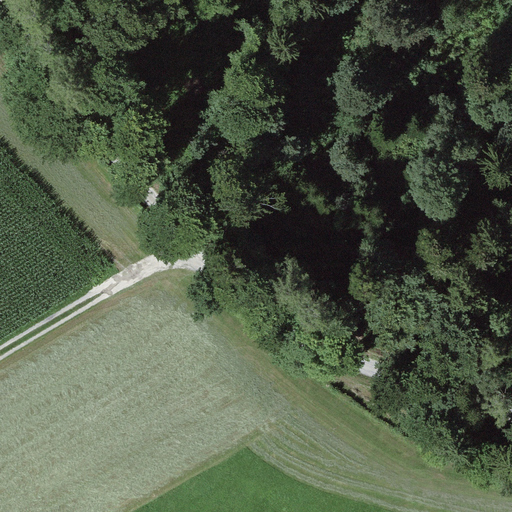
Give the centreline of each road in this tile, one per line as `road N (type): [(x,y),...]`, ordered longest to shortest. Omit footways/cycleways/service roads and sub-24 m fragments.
road 1 (track): [(5,0),(27,44),(106,145),(246,300),(326,349),(511,415)]
road 2 (track): [(0,356),(190,241)]
